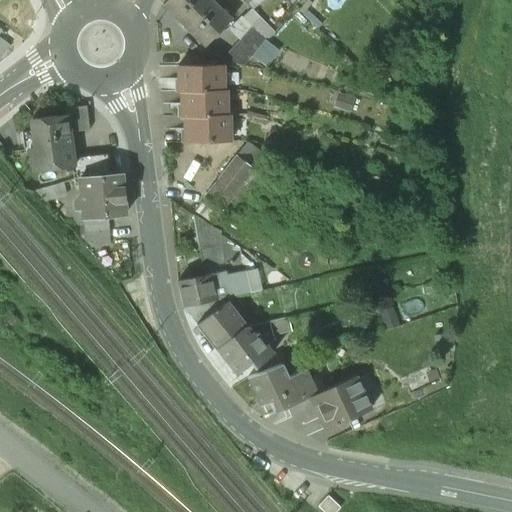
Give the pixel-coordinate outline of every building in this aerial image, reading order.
[(211,0),(164,0),(161,3),(178,20),(186,28),(186,27),(203,44),(229,17),(211,0)] [(267,33),(273,26),(251,3),(229,24),(240,36),(228,48),(240,60),(255,46),(267,58),(279,46),(267,33)] [(222,63),(177,65),(177,89),(180,89),(222,89),(222,88),(222,63)] [(222,88),(222,89),(180,89),(180,114),(183,114),(225,113),(225,88),(222,88)] [(85,104),(64,106),(65,113),(67,113),(69,130),(88,128),(85,104)] [(65,113),(32,117),(36,144),(30,145),(33,169),(70,164),(73,164),(72,154),(69,130),(67,113),(65,113)] [(225,113),(183,114),(183,140),(228,140),(228,113),(225,113)] [(246,143),(202,196),(219,208),(231,217),(251,189),(240,181),(251,167),(249,165),(259,153),(246,143)] [(108,150),(72,154),(73,164),(70,164),(72,177),(79,175),(111,173),(108,150)] [(111,173),(79,175),(81,192),(75,199),(76,209),(82,209),(83,218),(106,216),(124,214),(121,172),(111,173)] [(106,216),(83,218),(85,237),(92,244),(109,242),(106,216)] [(234,254),(222,257),(223,264),(235,261),(234,254)] [(209,271),(176,278),(182,304),(215,296),(213,285),(209,271)] [(236,276),(224,278),(225,283),(213,285),(215,296),(228,294),(228,291),(239,288),(236,276)] [(244,324),(224,298),(195,321),(215,345),(244,324)] [(286,313),(267,318),(269,327),(283,324),(282,320),(288,319),(286,313)] [(244,324),(215,345),(235,370),(249,359),(253,364),(270,350),(255,331),(252,333),(244,324)] [(281,362),(247,375),(259,401),(270,396),(275,407),(310,391),(314,389),(303,365),(286,373),(281,362)] [(314,389),(310,391),(327,427),(346,417),(355,413),(354,413),(371,405),(370,403),(354,371),(314,389)] [(371,405),(354,413),(355,413),(346,417),(351,427),(383,412),(377,400),(370,403),(371,405)] [(326,492),(316,502),(325,511),(330,511),(338,504),(326,492)]
